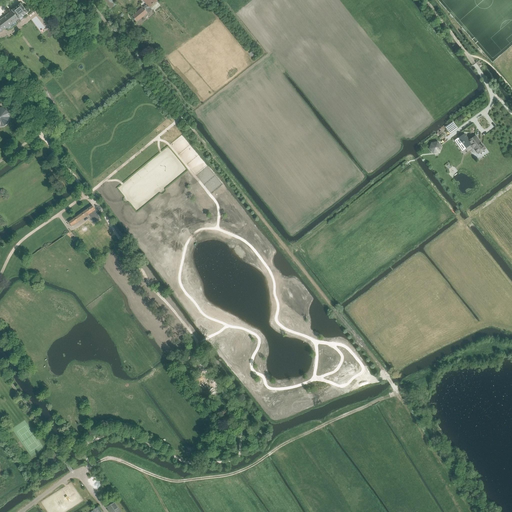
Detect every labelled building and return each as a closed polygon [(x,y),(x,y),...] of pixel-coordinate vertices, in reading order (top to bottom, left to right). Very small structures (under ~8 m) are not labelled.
[(99,0),(102,3),(103,3),(109,10),(116,5),(111,0),(99,0)] [(154,0),(141,0),(146,5),(142,9),(142,8),(132,17),(136,22),(146,13),(147,14),(151,11),(149,8),(156,2),(154,0)] [(0,33),(28,13),(21,4),(12,10),(12,11),(0,20),(0,33)] [(104,34),(102,33),(101,33),(97,27),(92,31),(98,38),(102,35),(104,34)] [(36,88),(54,112),(58,109),(40,85),(36,88)] [(7,124),(9,121),(10,117),(9,113),(6,110),(3,108),(0,107),(0,126),(3,126),(7,124)] [(464,134),(458,138),(465,148),(470,145),(473,148),(474,148),(478,154),(480,153),(481,153),(483,152),(483,150),(485,149),(480,143),(479,143),(474,137),(468,141),(464,134)] [(92,205),(68,221),(72,226),(89,215),(94,222),(100,218),(96,214),(97,213),(92,205)] [(61,459),(56,451),(42,460),(47,468),(61,459)] [(121,511),(116,504),(114,502),(107,507),(110,511),(121,511)]
